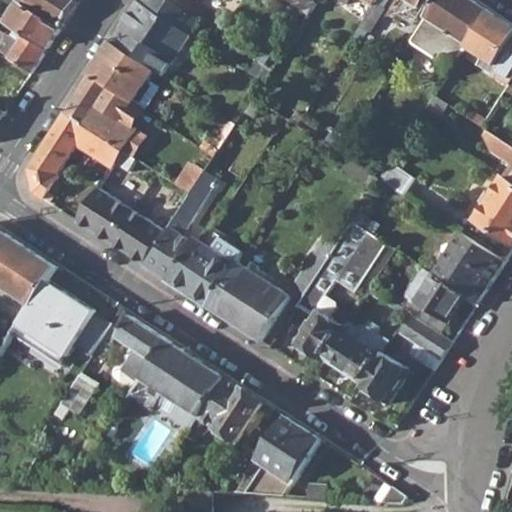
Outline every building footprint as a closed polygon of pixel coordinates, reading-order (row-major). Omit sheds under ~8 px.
[(32,0),(26,9),(61,32),(68,21),(81,0),(32,0)] [(202,21),(169,0),(140,0),(140,1),(174,23),(193,35),(202,21)] [(287,0),(301,9),(310,14),(317,3),(312,0),(287,0)] [(408,0),(423,10),(429,0),(408,0)] [(471,0),(437,0),(427,16),(412,40),(413,45),(440,61),(444,60),(448,54),(457,60),(461,59),(469,48),(471,45),(492,13),(471,0)] [(156,72),(165,78),(193,35),(174,23),(140,1),(123,26),(112,44),(156,72)] [(310,14),(301,9),(290,28),(298,33),(310,14)] [(469,48),(511,75),(511,25),(492,13),(471,45),(469,48)] [(111,90),(135,105),(150,83),(156,72),(112,44),(99,62),(90,76),(111,90)] [(66,113),(134,156),(146,137),(133,129),(144,112),(135,105),(111,90),(90,76),(76,98),(66,113)] [(162,90),(150,83),(135,105),(144,112),(147,113),(162,90)] [(430,108),(443,116),(450,106),(437,97),(430,108)] [(45,199),(58,177),(56,177),(70,155),(76,145),(120,172),(123,167),(130,171),(137,158),(134,156),(66,113),(46,144),(29,169),(37,194),(45,199)] [(227,118),(221,126),(233,133),(238,125),(227,118)] [(221,126),(211,142),(222,150),(233,133),(221,126)] [(511,146),(486,130),(483,134),(490,152),(511,168),(511,172),(507,181),(511,183),(511,146)] [(216,158),(222,150),(211,142),(205,151),(216,158)] [(81,161),(70,155),(56,177),(58,177),(67,183),(81,161)] [(343,169),(368,185),(374,176),(349,159),(343,169)] [(222,182),(207,172),(198,186),(193,194),(169,231),(147,265),(158,272),(173,282),(196,247),(185,240),(222,182)] [(381,180),(374,176),(368,185),(369,190),(374,193),(381,180)] [(179,185),(193,194),(198,186),(182,177),(177,184),(179,185)] [(476,222),(511,244),(511,183),(507,181),(503,178),(476,222)] [(93,230),(114,243),(135,210),(100,188),(79,222),(93,230)] [(128,253),(147,265),(169,231),(135,210),(114,243),(128,253)] [(353,223),(373,236),(380,226),(360,213),(353,223)] [(299,344),(325,361),(328,356),(346,327),(321,312),(321,305),(336,281),(364,298),(369,293),(372,287),(395,250),(373,236),(353,223),(341,242),(306,295),(299,306),(316,317),(299,344)] [(0,284),(33,306),(50,281),(58,268),(25,247),(0,230),(0,284)] [(293,287),(306,295),(341,242),(328,233),(293,287)] [(463,233),(435,276),(469,297),(480,304),(489,290),(507,262),(463,233)] [(215,250),(237,264),(238,261),(245,252),(223,237),(215,250)] [(210,306),(237,264),(215,250),(200,241),(196,247),(173,282),(185,290),(210,306)] [(230,319),(265,342),(293,297),(238,261),(237,264),(210,306),(230,319)] [(409,296),(417,301),(434,275),(425,269),(409,296)] [(419,320),(444,336),(469,297),(435,276),(434,275),(417,301),(411,312),(415,314),(419,320)] [(33,306),(14,335),(34,348),(39,339),(69,358),(97,313),(50,281),(33,306)] [(418,343),(444,359),(454,343),(444,336),(419,320),(415,314),(411,312),(372,287),(369,293),(408,318),(409,321),(402,333),(418,343)] [(126,372),(143,383),(170,342),(150,329),(133,318),(121,338),(138,350),(126,372)] [(362,383),(368,383),(387,353),(393,342),(368,327),(359,329),(349,323),(346,327),(328,356),(331,359),(331,363),(344,367),(354,373),(354,378),(362,383)] [(143,383),(133,398),(155,412),(158,409),(193,432),(201,419),(227,379),(197,360),(170,342),(143,383)] [(411,354),(437,370),(444,359),(418,343),(411,354)] [(413,370),(387,353),(368,383),(365,386),(391,403),(413,370)] [(65,398),(81,408),(95,386),(80,376),(65,398)] [(201,419),(239,444),(265,403),(244,390),(227,379),(201,419)] [(234,497),(282,500),(321,440),(287,418),(262,456),(246,479),(234,497)] [(233,471),(246,479),(262,456),(249,448),(233,471)] [(15,475),(0,465),(0,479),(11,481),(15,475)] [(154,491),(166,492),(174,480),(165,474),(154,491)] [(384,505),(404,507),(409,498),(395,489),(384,505)] [(185,493),(184,511),(212,511),(213,496),(185,493)]
